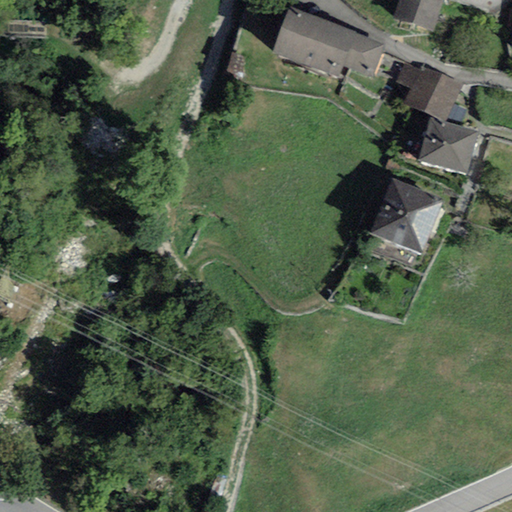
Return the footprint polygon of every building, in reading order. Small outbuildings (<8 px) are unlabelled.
[(443,0),(401,0),(394,22),(433,35),(443,0)] [(386,45),(290,11),(273,59),(341,83),(345,72),(373,82),(386,45)] [(461,86),(405,64),(397,85),(410,91),(403,110),(446,127),(461,86)] [(476,136),(431,124),(419,167),(464,179),(476,136)] [(443,205),(392,184),(368,240),(419,261),(443,205)]
